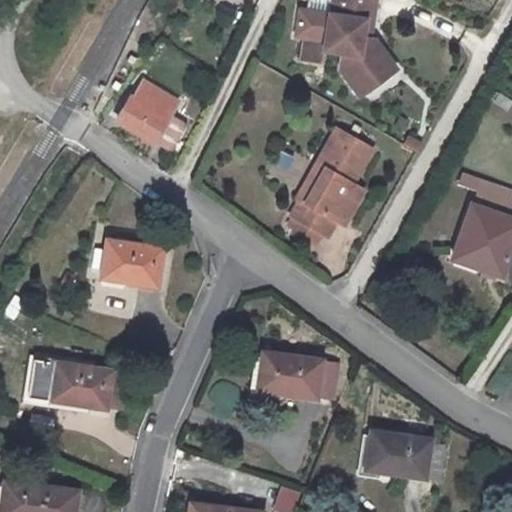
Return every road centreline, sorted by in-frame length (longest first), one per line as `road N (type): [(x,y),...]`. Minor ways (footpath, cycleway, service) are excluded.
road 1 (unknown): [(328,315),(510,0)]
road 2 (residential): [(232,247),(459,408),(511,435)]
road 3 (residential): [(141,511),(162,428),(232,247)]
road 4 (unknown): [(168,198),(268,0)]
road 5 (residential): [(232,247),(60,117)]
road 6 (track): [(60,117),(12,79),(2,33),(20,0)]
